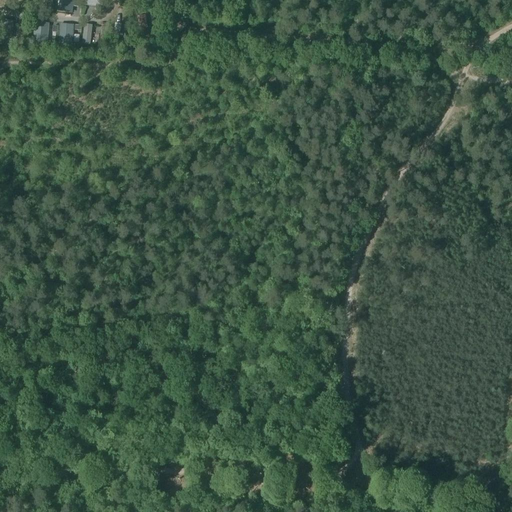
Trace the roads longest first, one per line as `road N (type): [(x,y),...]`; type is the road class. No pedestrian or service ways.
road 1 (track): [(511,26),(468,58),(456,101),(399,175),(352,272),(346,388),(369,479)]
road 2 (track): [(0,465),(369,479)]
road 3 (track): [(177,32),(420,50),(461,73),(511,82)]
road 4 (track): [(177,32),(164,63),(0,62)]
road 5 (track): [(486,511),(427,479),(369,479)]
